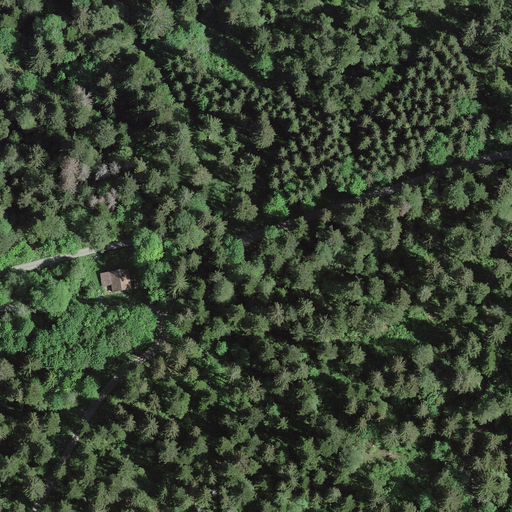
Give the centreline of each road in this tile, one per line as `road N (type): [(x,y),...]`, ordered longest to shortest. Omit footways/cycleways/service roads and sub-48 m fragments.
road 1 (unclassified): [(0,271),(145,240),(240,239),(511,154)]
road 2 (track): [(0,304),(138,310),(157,316),(164,331),(160,344),(87,412),(34,511)]
